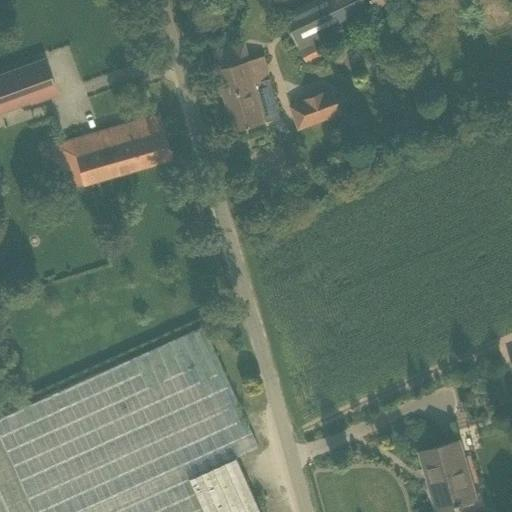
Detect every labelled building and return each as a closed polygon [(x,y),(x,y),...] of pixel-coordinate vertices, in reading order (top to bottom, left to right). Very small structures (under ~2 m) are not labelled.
[(299,51),(309,67),(324,60),(316,46),(356,25),(353,20),(370,12),(364,0),(314,0),(283,15),(297,44),(295,45),(298,51),(299,51)] [(371,0),(376,11),(398,1),(399,0),(371,0)] [(225,96),(234,131),(266,122),(263,110),(277,106),(264,57),(249,61),(244,44),(234,47),(233,45),(231,46),(232,47),(213,52),(218,69),(217,69),(222,85),(218,88),(220,95),(225,96)] [(44,60),(22,68),(0,75),(0,111),(56,92),(44,60)] [(335,89),(290,106),(299,129),(343,113),(335,89)] [(171,158),(159,114),(70,140),(82,184),(171,158)] [(459,440),(420,451),(425,469),(430,468),(442,509),(437,511),(438,511),(457,506),(457,509),(462,508),(461,503),(477,498),(459,440)] [(261,511),(247,455),(30,511),(261,511)]
